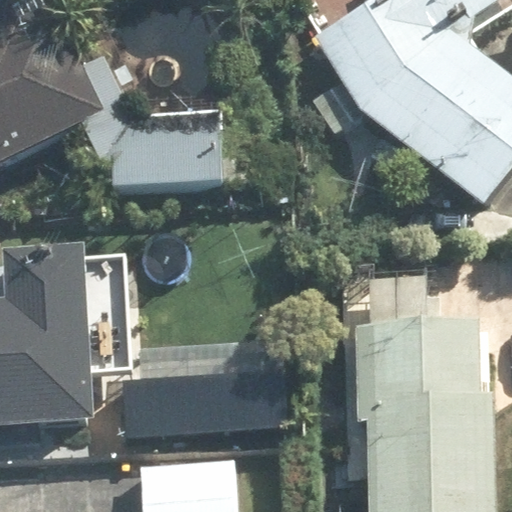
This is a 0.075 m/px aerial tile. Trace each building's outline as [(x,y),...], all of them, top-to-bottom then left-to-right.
[(301,0),(300,16),(316,45),(303,52),(350,135),(473,235),(511,187),(511,89),(463,49),(511,21),(511,9),(506,0),(301,0)] [(0,183),(90,141),(31,14),(0,28),(0,183)] [(217,201),(216,128),(107,130),(108,204),(217,201)] [(129,392),(129,269),(0,268),(0,448),(82,448),(82,392),(129,392)] [(338,436),(352,436),(353,511),(484,511),(483,351),(435,351),(435,299),(337,300),(338,436)] [(234,511),(234,473),(133,475),(133,511),(234,511)]
